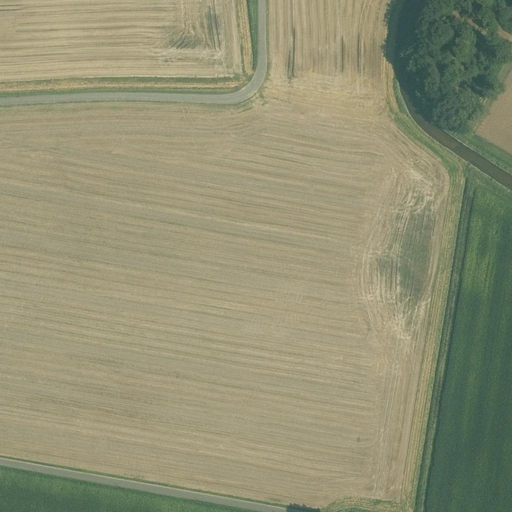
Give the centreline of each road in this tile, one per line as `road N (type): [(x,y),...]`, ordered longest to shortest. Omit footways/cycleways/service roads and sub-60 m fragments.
road 1 (track): [(0,102),(137,94),(240,99),(263,74),(261,0)]
road 2 (unclassified): [(0,462),(285,511)]
